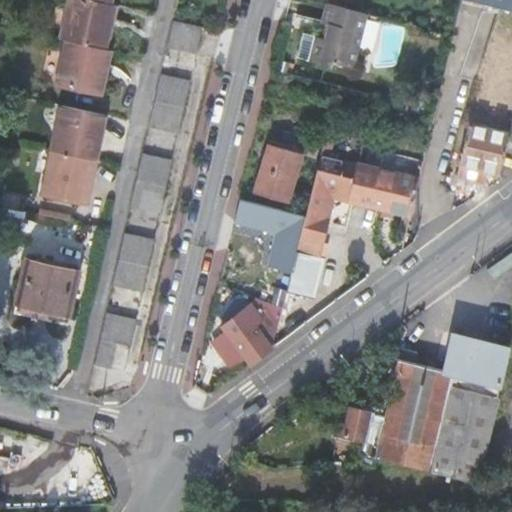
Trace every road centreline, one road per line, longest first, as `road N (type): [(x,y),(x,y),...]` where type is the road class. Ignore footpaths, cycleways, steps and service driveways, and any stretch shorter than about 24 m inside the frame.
road 1 (unclassified): [(179,459),(165,376),(258,0)]
road 2 (secondary): [(179,459),(511,211)]
road 3 (residential): [(0,404),(123,433),(179,459)]
